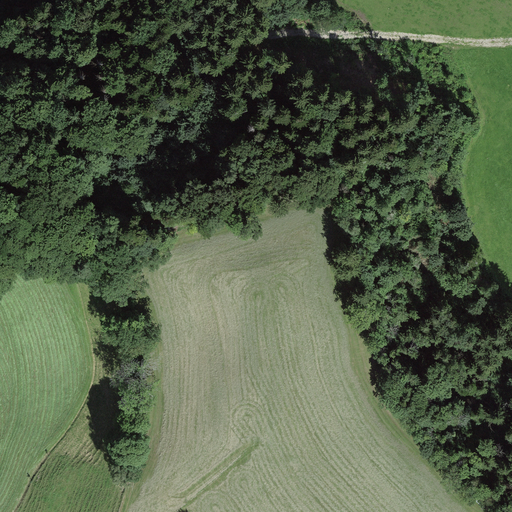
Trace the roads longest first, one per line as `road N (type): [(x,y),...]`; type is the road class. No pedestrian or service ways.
road 1 (track): [(274,30),(511,41)]
road 2 (track): [(167,511),(265,436)]
